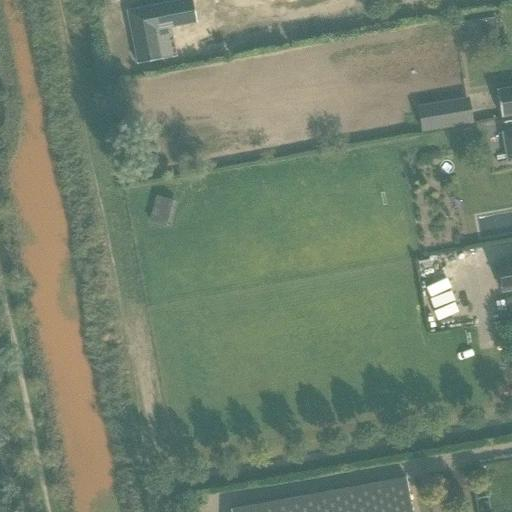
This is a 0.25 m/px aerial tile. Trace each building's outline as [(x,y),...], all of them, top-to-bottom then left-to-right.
[(190,0),(191,2),(130,13),(139,63),(137,63),(137,61),(136,62),(136,64),(161,60),(176,57),(170,25),(195,21),(195,23),(194,23),(194,24),(196,23),(191,0),(190,0)] [(478,20),(482,48),(499,46),(494,18),(478,20)] [(511,87),(496,91),(501,118),(511,115),(511,87)] [(468,103),(418,112),(422,132),(472,123),(468,103)] [(508,162),(511,161),(511,132),(503,134),(508,162)] [(155,197),(147,222),(165,227),(172,202),(155,197)] [(511,261),(497,265),(502,291),(511,289),(511,261)] [(410,511),(405,479),(230,510),(230,511),(410,511)]
